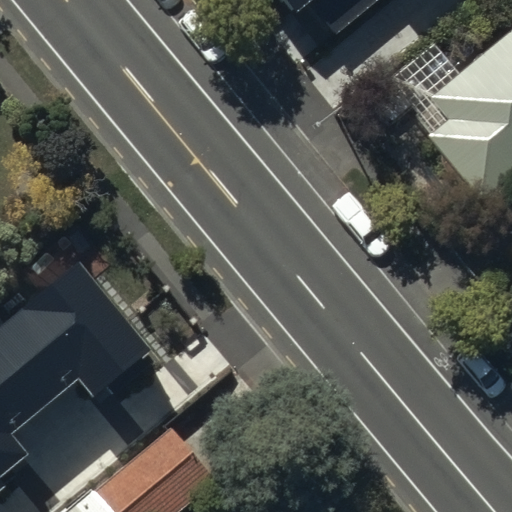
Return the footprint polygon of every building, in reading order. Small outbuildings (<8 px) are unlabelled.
[(278,0),(292,16),(307,3),(332,32),(370,0),(278,0)] [(511,16),(427,89),(445,109),(422,128),(478,195),(511,166),(511,16)] [(0,493),(18,478),(11,469),(28,456),(9,433),(74,379),(90,398),(95,394),(100,401),(147,362),(140,354),(145,349),(72,262),(0,322),(0,493)] [(172,430),(92,490),(109,511),(168,511),(210,480),(172,430)] [(107,511),(90,491),(63,511),(107,511)]
